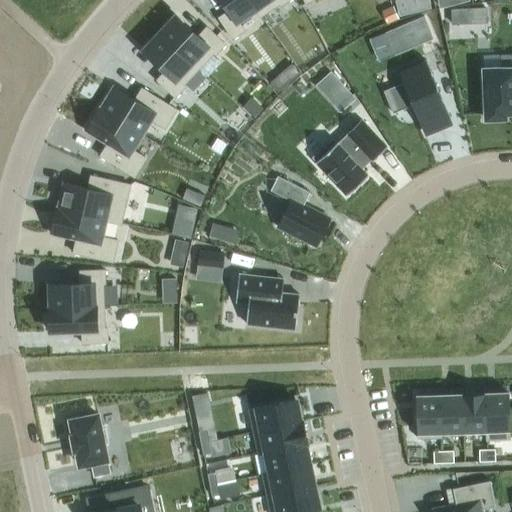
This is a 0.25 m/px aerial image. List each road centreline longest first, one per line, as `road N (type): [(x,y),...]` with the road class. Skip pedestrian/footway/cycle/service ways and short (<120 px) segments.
road 1 (residential): [(511,166),(448,179),(403,206),(365,253),(346,306),(344,348),(378,511)]
road 2 (residential): [(119,0),(49,88),(16,157),(0,220)]
road 3 (residential): [(33,511),(2,378)]
